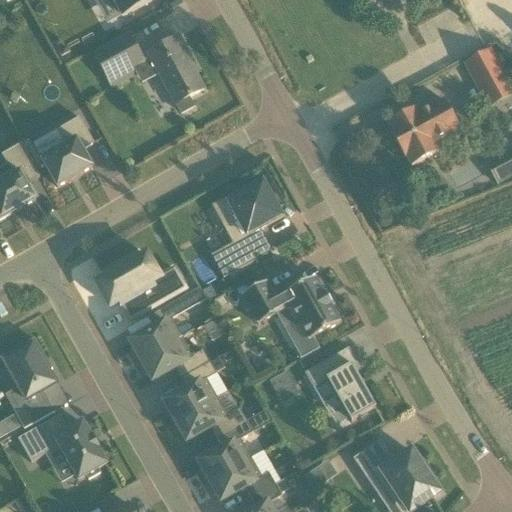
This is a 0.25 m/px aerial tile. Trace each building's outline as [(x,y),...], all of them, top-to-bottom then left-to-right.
[(111,0),(122,19),(156,0),(155,0),(111,0)] [(79,35),(87,29),(77,15),(69,20),(79,35)] [(143,63),(130,38),(95,57),(108,82),(143,63)] [(148,55),(176,106),(182,117),(195,110),(190,99),(203,91),(191,69),(194,67),(178,38),(148,55)] [(511,96),(511,88),(491,49),(463,65),(488,110),(511,96)] [(419,115),(416,109),(388,124),(391,131),(389,132),(405,160),(406,159),(412,168),(440,153),(435,143),(460,130),(444,102),(419,115)] [(81,177),(81,176),(92,170),(82,152),(94,145),(79,119),(55,133),(64,149),(41,162),(57,189),(68,183),(69,184),(81,177)] [(23,209),(36,201),(27,186),(39,179),(22,145),(1,157),(11,173),(0,179),(0,184),(0,185),(0,221),(14,214),(23,209)] [(511,156),(489,169),(497,185),(511,178),(511,156)] [(211,257),(223,280),(272,254),(260,232),(282,220),(263,185),(228,204),(237,221),(224,228),(233,245),(211,257)] [(101,277),(104,282),(97,286),(110,309),(118,305),(121,310),(139,300),(147,314),(187,291),(175,270),(153,283),(138,256),(101,277)] [(244,294),(269,282),(265,273),(240,284),(244,294)] [(283,297),(276,301),(266,284),(242,297),(258,326),(290,308),(308,342),(340,325),(330,307),(332,306),(326,296),(325,297),(315,279),(283,297)] [(198,307),(205,303),(198,291),(191,295),(198,307)] [(170,307),(147,320),(153,331),(130,344),(134,351),(131,353),(138,365),(183,340),(172,321),(177,319),(170,307)] [(148,375),(152,383),(176,370),(182,380),(209,364),(203,353),(193,358),(183,340),(138,365),(145,377),(148,375)] [(43,394),(56,387),(42,363),(46,360),(34,341),(15,352),(16,353),(17,353),(18,355),(3,364),(29,409),(15,417),(24,432),(54,414),(43,394)] [(304,375),(313,390),(327,382),(351,425),(376,410),(355,374),(360,371),(348,350),(304,375)] [(172,425),(217,400),(206,382),(216,376),(209,364),(182,380),(188,391),(164,404),(169,412),(165,413),(172,425)] [(286,373),(269,383),(277,396),(293,386),(286,373)] [(210,430),(216,441),(246,423),(240,411),(227,419),(217,400),(172,425),(179,438),(182,436),(187,443),(210,430)] [(91,440),(82,425),(68,433),(59,418),(18,441),(31,465),(59,449),(78,483),(86,478),(88,482),(100,475),(98,471),(106,467),(97,451),(98,451),(92,440),(91,440)] [(251,460),(240,441),(252,434),(246,423),(216,441),(222,451),(198,464),(203,472),(200,473),(207,486),(251,460)] [(396,496),(406,511),(414,511),(432,500),(440,495),(430,481),(431,480),(428,477),(423,471),(424,470),(422,467),(421,467),(411,453),(395,464),(380,443),(353,461),(383,505),(396,496)] [(251,460),(207,486),(213,498),(217,496),(221,503),(244,490),(250,501),(275,487),(268,475),(262,479),(251,460)] [(317,469),(304,478),(314,492),(327,483),(317,469)] [(271,511),(268,506),(282,498),(275,487),(250,501),(257,511),(254,511),(271,511)] [(25,498),(15,504),(19,511),(24,511),(31,508),(25,498)]
